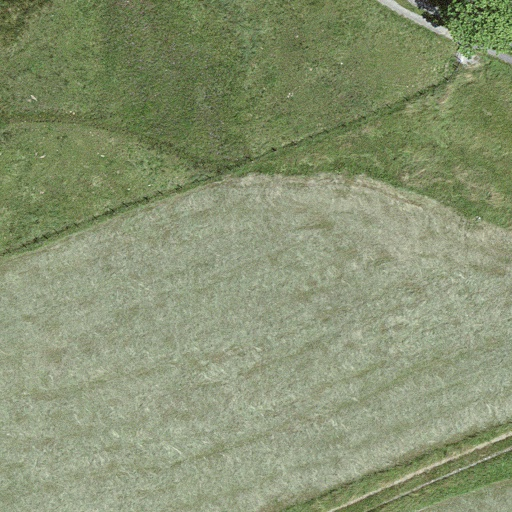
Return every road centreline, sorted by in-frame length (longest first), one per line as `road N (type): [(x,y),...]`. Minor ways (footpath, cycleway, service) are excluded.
road 1 (track): [(511,440),(347,511)]
road 2 (track): [(395,0),(511,59)]
